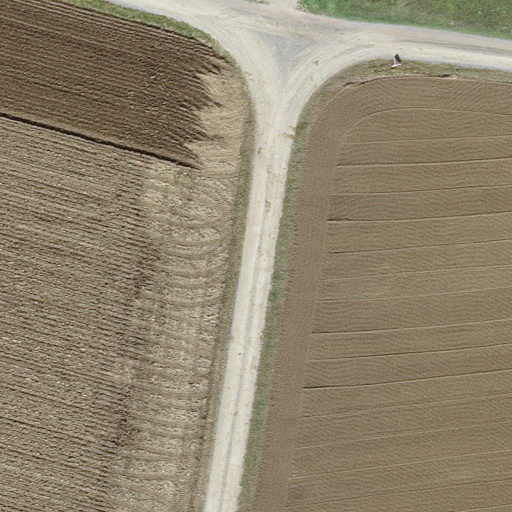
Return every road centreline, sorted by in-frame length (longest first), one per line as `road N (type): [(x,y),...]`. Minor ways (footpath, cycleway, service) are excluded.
road 1 (track): [(238,511),(306,0)]
road 2 (track): [(137,0),(300,43),(511,65)]
